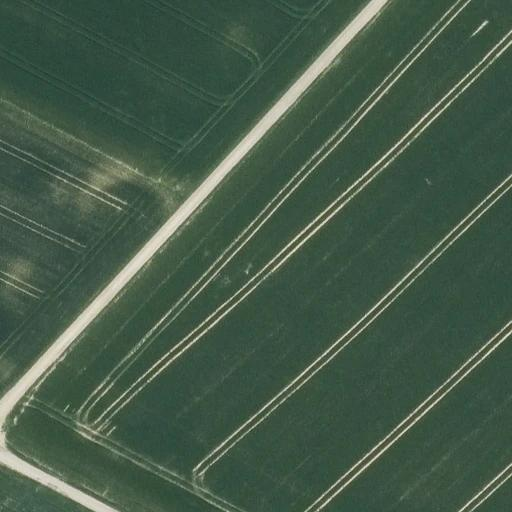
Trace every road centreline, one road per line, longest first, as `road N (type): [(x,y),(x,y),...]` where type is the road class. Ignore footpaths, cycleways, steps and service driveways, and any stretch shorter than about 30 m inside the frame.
road 1 (track): [(378,0),(0,413)]
road 2 (track): [(112,511),(0,452)]
